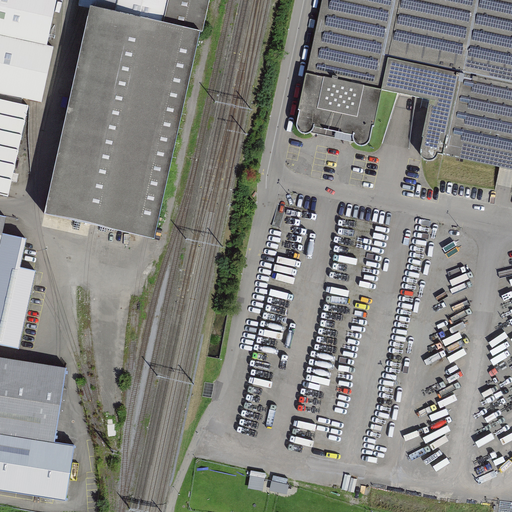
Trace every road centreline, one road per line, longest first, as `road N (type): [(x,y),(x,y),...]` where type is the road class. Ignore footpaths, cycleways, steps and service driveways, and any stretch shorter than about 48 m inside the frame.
road 1 (unknown): [(377,384),(361,427),(287,407),(243,381),(241,324)]
road 2 (unknown): [(28,218),(75,0)]
road 3 (unknown): [(266,209),(411,257)]
road 4 (unknown): [(254,264),(397,308)]
road 5 (unknown): [(241,324),(377,384)]
road 6 (unknown): [(419,79),(397,205)]
